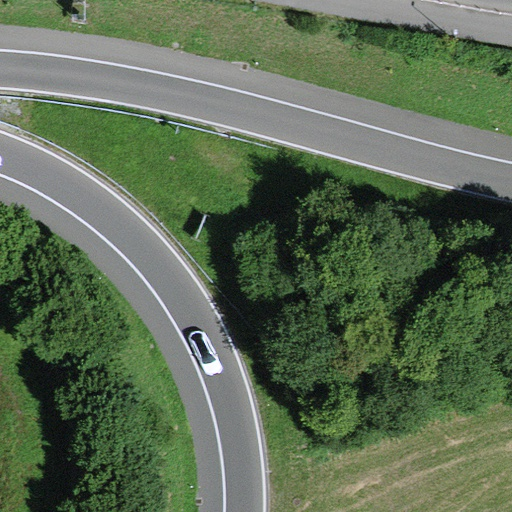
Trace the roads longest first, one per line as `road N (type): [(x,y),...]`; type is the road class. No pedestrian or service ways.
road 1 (motorway): [(511,184),(184,97),(0,69)]
road 2 (motorway): [(0,154),(104,211),(192,313),(231,412),(241,511)]
road 3 (track): [(265,0),(511,35)]
